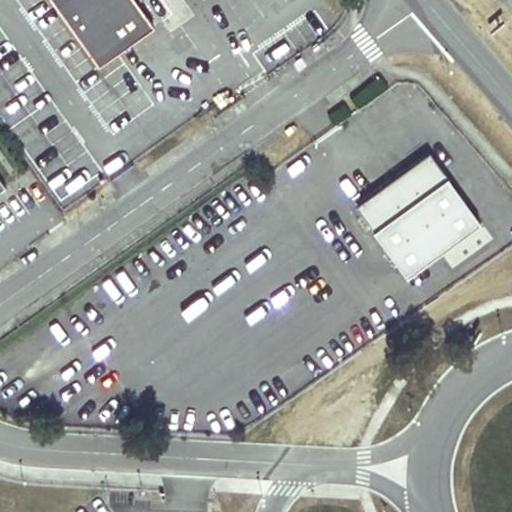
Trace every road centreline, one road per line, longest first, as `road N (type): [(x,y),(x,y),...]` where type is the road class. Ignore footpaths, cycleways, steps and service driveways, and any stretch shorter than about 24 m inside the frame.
road 1 (unclassified): [(511,357),(458,391),(436,426),(426,465),(431,511)]
road 2 (unclassified): [(423,0),(511,106)]
